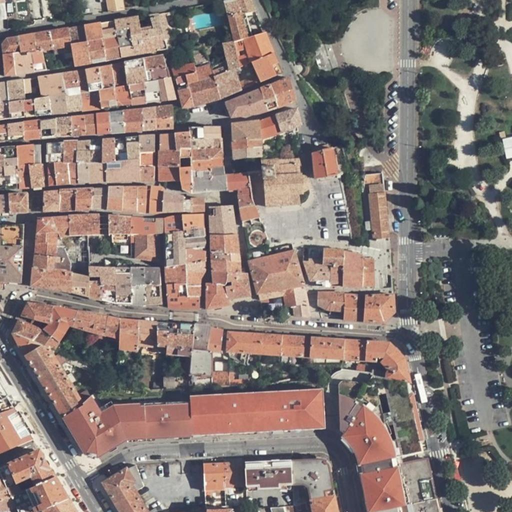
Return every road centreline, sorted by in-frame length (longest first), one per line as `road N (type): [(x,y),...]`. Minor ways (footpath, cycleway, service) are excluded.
road 1 (residential): [(0,343),(26,294),(116,309),(410,332)]
road 2 (tertiary): [(410,332),(408,0)]
road 3 (residential): [(356,511),(341,456),(318,441),(138,454),(80,480)]
road 4 (residential): [(0,32),(199,0)]
road 5 (residential): [(259,0),(315,132),(305,138),(313,179)]
road 6 (tertiary): [(410,332),(449,511)]
